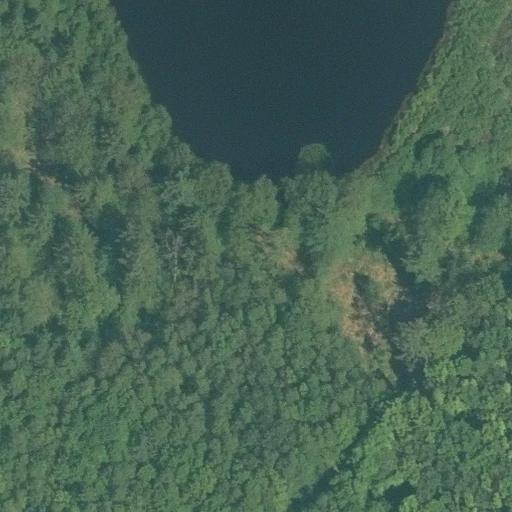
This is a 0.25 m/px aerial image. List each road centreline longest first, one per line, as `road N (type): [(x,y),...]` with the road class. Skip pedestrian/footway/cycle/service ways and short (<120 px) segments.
road 1 (track): [(0,51),(176,192),(303,222),(511,236)]
road 2 (track): [(511,309),(291,511)]
